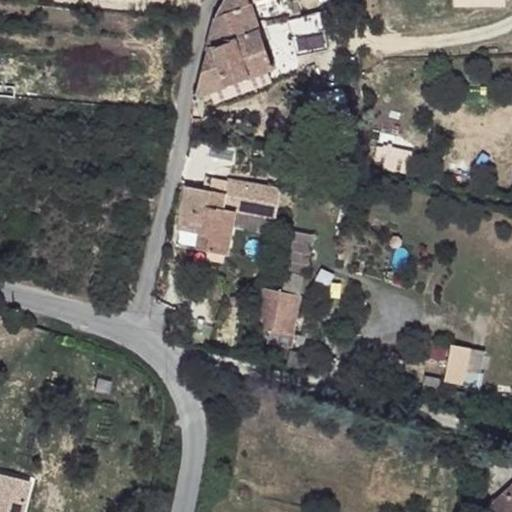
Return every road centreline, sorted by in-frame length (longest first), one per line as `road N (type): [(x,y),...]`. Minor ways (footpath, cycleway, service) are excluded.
road 1 (unknown): [(164,367),(196,354),(511,442)]
road 2 (residential): [(198,0),(146,336)]
road 3 (unclassified): [(181,511),(195,448),(191,406),(146,336)]
road 4 (unclassified): [(146,336),(0,286)]
